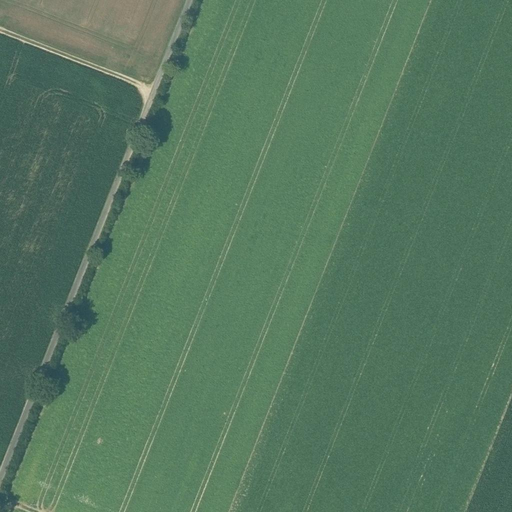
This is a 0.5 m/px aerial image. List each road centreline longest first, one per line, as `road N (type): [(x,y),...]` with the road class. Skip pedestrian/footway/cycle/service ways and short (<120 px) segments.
road 1 (track): [(186,0),(0,477)]
road 2 (track): [(0,29),(152,88)]
